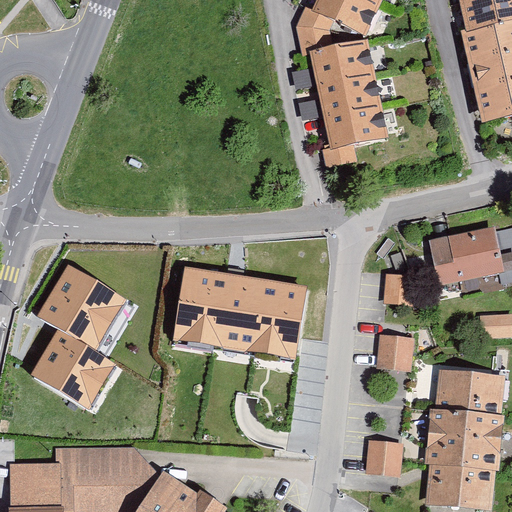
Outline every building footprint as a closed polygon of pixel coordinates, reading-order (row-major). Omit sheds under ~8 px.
[(382,0),(308,0),(300,21),(309,50),(318,47),(340,142),(395,126),(372,27),(382,0)] [(511,0),(472,0),(476,14),(469,16),(491,106),(511,99),(511,0)] [(511,247),(502,213),(438,231),(451,274),(511,255),(511,247)] [(130,296),(63,258),(34,312),(59,325),(98,349),(130,296)] [(308,284),(187,264),(176,338),(296,357),(308,284)] [(386,274),(383,304),(414,307),(416,277),(386,274)] [(511,336),(511,314),(480,317),(482,339),(511,336)] [(98,349),(59,325),(32,368),(93,406),(120,363),(98,349)] [(380,334),(377,369),(412,372),(415,338),(380,334)] [(490,375),(438,370),(436,414),(487,417),(490,375)] [(427,414),(417,510),(436,511),(489,511),(499,417),(487,417),(436,414),(427,414)] [(369,441),(366,474),(401,477),(404,444),(369,441)] [(252,511),(143,446),(63,445),(62,457),(16,459),(17,477),(16,511),(252,511)]
